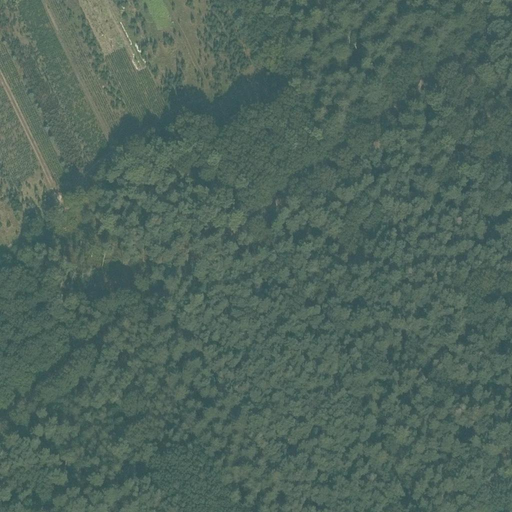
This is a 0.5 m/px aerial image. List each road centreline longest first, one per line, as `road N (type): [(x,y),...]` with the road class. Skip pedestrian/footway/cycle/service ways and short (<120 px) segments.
road 1 (track): [(324,160),(0,420)]
road 2 (track): [(511,13),(324,160)]
road 3 (track): [(244,0),(324,160)]
